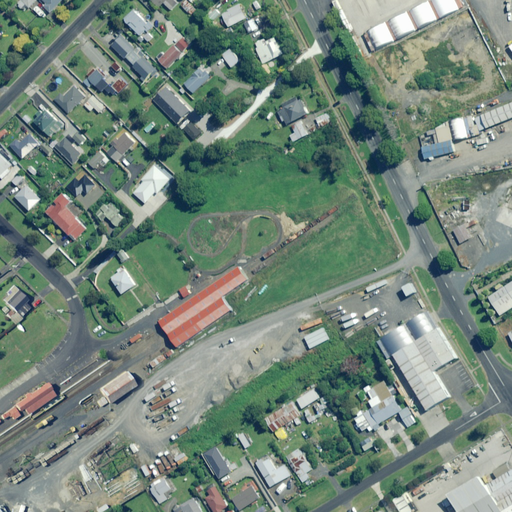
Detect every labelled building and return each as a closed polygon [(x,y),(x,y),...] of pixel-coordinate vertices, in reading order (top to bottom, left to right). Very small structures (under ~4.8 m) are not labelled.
[(22,0),(19,4),(20,5),(18,6),(23,11),(28,6),(30,8),(37,0),(22,0)] [(40,0),(40,1),(51,13),(64,0),(40,0)] [(171,10),(177,3),(173,0),(151,0),(159,8),(164,3),(171,10)] [(197,10),(187,1),(182,6),(192,16),(197,10)] [(380,19),(372,1),(353,11),(361,27),(355,30),(363,47),(381,38),(373,23),(380,19)] [(247,18),(240,5),(228,11),(228,12),(222,15),(229,27),(247,18)] [(133,29),(136,31),(135,32),(137,34),(138,33),(140,36),(138,38),(142,43),(145,40),(149,43),(153,38),(148,32),(155,26),(150,21),(147,24),(134,10),(124,19),(130,25),(128,27),(131,31),(133,29)] [(217,10),(208,17),(211,21),(220,15),(217,10)] [(434,28),(411,38),(433,89),(457,78),(434,28)] [(143,57),(145,55),(143,53),(138,48),(136,50),(135,49),(120,34),(115,39),(117,41),(112,46),(125,59),(127,58),(135,66),(133,67),(143,77),(141,79),(145,83),(157,70),(143,57)] [(274,35),(256,43),(259,48),(256,49),(263,64),(283,55),(274,35)] [(191,46),(184,38),(165,55),(163,53),(157,58),(167,68),(191,46)] [(241,61),(231,48),(222,55),(232,68),(241,61)] [(116,61),(111,65),(118,73),(123,69),(116,61)] [(102,92),(105,89),(110,94),(112,92),(114,94),(117,91),(119,93),(128,85),(121,78),(117,82),(110,75),(106,78),(96,67),(86,76),(102,92)] [(212,77),(203,67),(185,84),(194,94),(212,77)] [(86,97),(76,86),(66,96),(62,93),(56,100),(69,114),(86,97)] [(106,108),(94,96),(85,105),(91,111),(95,108),(100,113),(106,108)] [(309,114),(301,96),(283,105),(285,109),(278,112),(281,118),(283,117),(287,125),(309,114)] [(511,99),(474,114),(479,128),(511,115),(511,99)] [(63,125),(47,110),(43,114),(40,111),(37,115),(40,117),(35,122),(51,137),(63,125)] [(332,122),(329,113),(316,119),(320,127),(332,122)] [(32,120),(26,115),(23,119),(28,124),(32,120)] [(203,133),(187,117),(179,125),(195,140),(203,133)] [(308,135),(301,121),(292,126),(295,133),(290,136),(293,142),(308,135)] [(86,139),(79,132),(73,138),(80,145),(86,139)] [(117,162),(123,156),(136,143),(125,133),(118,140),(117,138),(111,144),(114,147),(108,153),(117,162)] [(40,144),(31,135),(21,144),(18,139),(11,146),(23,159),(40,144)] [(82,155),(66,138),(56,148),(73,164),(82,155)] [(446,138),(416,146),(420,159),(450,151),(446,138)] [(54,151),(48,146),(44,151),(49,156),(54,151)] [(110,161),(100,151),(88,162),(94,169),(100,163),(103,167),(110,161)] [(14,167),(0,152),(0,176),(7,184),(22,170),(17,165),(14,167)] [(171,179),(155,166),(142,180),(144,182),(134,194),(146,204),(156,192),(158,194),(171,179)] [(24,179),(20,174),(13,182),(17,186),(24,179)] [(41,200),(27,186),(16,197),(30,211),(41,200)] [(73,202),(65,193),(46,212),(69,236),(70,235),(76,240),(77,238),(81,242),(91,232),(67,208),(73,202)] [(120,211),(112,202),(107,207),(105,205),(96,214),(102,221),(107,217),(117,227),(124,220),(118,213),(120,211)] [(468,214),(464,207),(456,211),(460,218),(468,214)] [(472,239),(465,225),(454,230),(461,244),(472,239)] [(129,258),(124,252),(119,256),(123,262),(129,258)] [(241,266),(160,319),(168,332),(224,295),(250,278),(241,266)] [(136,286),(124,267),(118,270),(120,273),(112,278),(123,294),(136,286)] [(511,276),(483,294),(495,313),(511,303),(509,299),(511,297),(511,276)] [(29,307),(24,302),(27,300),(13,286),(9,291),(11,293),(3,301),(11,308),(4,315),(15,325),(22,318),(20,316),(29,307)] [(234,310),(224,295),(168,332),(178,346),(234,310)] [(428,328),(407,341),(427,374),(449,360),(428,328)] [(407,341),(386,354),(423,412),(443,399),(427,374),(407,341)] [(99,388),(108,402),(135,385),(126,371),(99,388)] [(55,394),(46,381),(14,404),(19,411),(23,408),(27,414),(55,394)] [(398,409),(380,381),(361,393),(369,406),(358,413),(367,428),(398,409)] [(320,399),(314,390),(297,400),(302,409),(320,399)] [(261,415),(270,430),(297,414),(288,399),(261,415)] [(314,415),(307,418),(311,427),(318,423),(314,415)] [(503,435),(500,431),(493,435),(496,439),(503,435)] [(473,462),(476,468),(483,464),(490,461),(488,459),(500,451),(492,440),(479,448),(480,448),(467,457),(471,463),(473,462)] [(313,470),(300,449),(287,457),(303,483),(310,478),(307,473),(313,470)] [(278,470),(270,456),(258,463),(272,487),(292,476),(286,465),(278,470)] [(511,488),(511,475),(507,468),(479,486),(484,493),(490,503),(511,488)] [(81,500),(93,493),(82,476),(79,478),(80,479),(75,482),(74,480),(71,483),(81,500)] [(235,486),(229,476),(219,482),(225,493),(235,486)] [(162,478),(151,485),(153,488),(152,489),(161,504),(171,498),(170,495),(176,490),(169,478),(164,481),(162,478)] [(101,488),(96,479),(92,482),(98,490),(101,488)] [(229,507),(215,484),(207,489),(211,496),(206,498),(214,511),(222,511),(223,511),(222,510),(229,507)] [(75,494),(71,486),(67,488),(71,496),(75,494)] [(261,498),(253,486),(233,499),(241,511),(261,498)] [(511,511),(511,488),(490,503),(495,511),(511,511)] [(70,500),(64,490),(59,493),(64,503),(70,500)] [(495,511),(490,503),(484,493),(453,511),(495,511)] [(203,511),(195,498),(174,510),(175,511),(203,511)]
